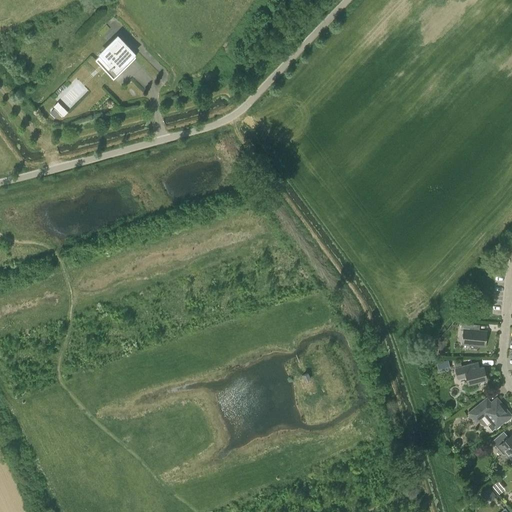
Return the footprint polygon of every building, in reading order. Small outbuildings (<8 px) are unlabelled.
[(113,78),(125,67),(136,56),(118,38),(95,60),(107,72),(113,78)] [(63,117),(68,112),(64,108),(59,113),(63,117)] [(479,331),(480,325),(461,323),(460,330),(464,330),(462,344),(469,344),(469,346),(470,347),(476,348),(478,347),(478,345),(485,346),(486,332),(479,331)] [(479,368),(477,362),(455,368),(458,379),(466,377),(468,384),(486,379),(483,366),(479,368)] [(302,376),(309,393),(315,390),(308,373),(302,376)] [(511,417),(511,416),(503,406),(502,408),(495,399),(491,403),(487,398),(469,412),(477,421),(484,415),(491,423),(487,425),(492,431),(505,420),(506,422),(511,417)] [(511,435),(508,437),(503,431),(491,441),(503,454),(505,454),(506,453),(511,460),(511,435)] [(482,494),(488,502),(496,496),(490,488),(482,494)]
